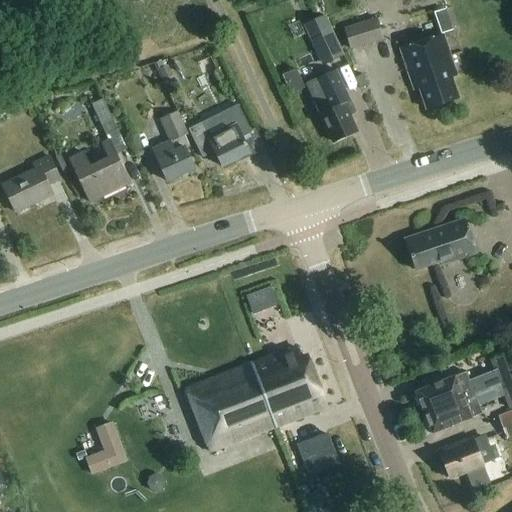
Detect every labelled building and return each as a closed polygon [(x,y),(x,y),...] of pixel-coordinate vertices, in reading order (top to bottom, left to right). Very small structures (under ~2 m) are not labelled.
[(345,31),(351,51),(384,41),(378,21),(361,26),(356,9),(332,17),(337,33),(345,31)] [(433,14),(440,35),(452,31),(458,29),(451,9),(445,11),(445,10),(433,14)] [(330,28),(311,36),(325,65),(343,57),(330,28)] [(418,89),(426,110),(458,100),(451,78),(456,76),(443,37),(400,51),(413,91),(418,89)] [(159,72),(164,82),(173,78),(168,67),(159,72)] [(301,67),(286,70),(290,90),(305,87),(301,67)] [(320,115),(333,144),(356,133),(348,114),(354,111),(336,71),(306,84),(320,115)] [(354,79),(359,90),(367,86),(362,76),(354,79)] [(108,142),(102,145),(109,159),(89,168),(82,154),(69,160),(90,204),(129,185),(114,152),(123,147),(125,151),(126,151),(102,100),(91,106),(108,142)] [(227,130),(209,139),(202,124),(188,131),(202,159),(215,153),(223,168),(250,155),(240,136),(250,132),(238,106),(220,115),(227,130)] [(189,148),(184,137),(187,136),(177,113),(160,120),(170,143),(153,151),(167,183),(194,171),(185,150),(189,148)] [(39,169),(3,186),(1,181),(0,181),(15,214),(52,196),(47,188),(59,182),(60,183),(61,183),(49,158),(33,165),(34,166),(37,165),(39,169)] [(405,241),(415,272),(439,263),(441,267),(477,255),(465,221),(405,241)] [(253,315),(278,305),(271,288),(246,297),(253,315)] [(296,349),(251,366),(275,427),(326,408),(307,357),(300,360),(296,349)] [(511,353),(491,361),(500,384),(511,379),(511,353)] [(275,427),(251,366),(185,391),(209,453),(275,427)] [(416,394),(424,414),(473,394),(469,383),(461,386),(461,388),(458,389),(454,379),(416,394)] [(511,379),(500,384),(509,410),(511,409),(511,379)] [(473,394),(424,414),(432,435),(470,420),(481,416),(473,394)] [(511,412),(499,417),(506,437),(511,434),(511,412)] [(127,463),(112,423),(95,430),(104,452),(85,460),(91,477),(127,463)] [(440,452),(451,479),(466,473),(473,491),(490,484),(483,466),(496,461),(486,436),(473,441),(472,439),(440,452)] [(87,458),(84,452),(76,455),(78,462),(87,458)] [(163,490),(165,483),(162,477),(155,475),(149,478),(146,486),(150,492),(157,494),(163,490)]
